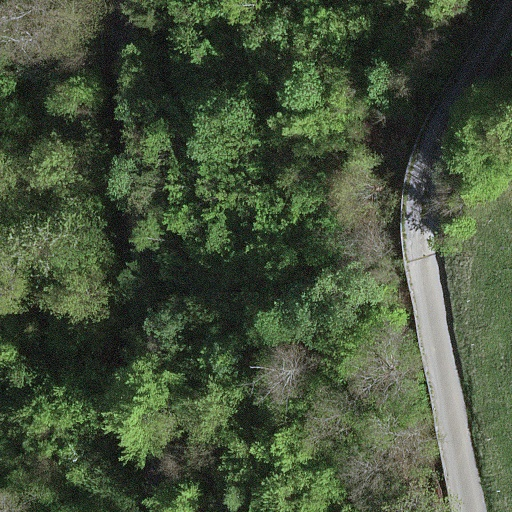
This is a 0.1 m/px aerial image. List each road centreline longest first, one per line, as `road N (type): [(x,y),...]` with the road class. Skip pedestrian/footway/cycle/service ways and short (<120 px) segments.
road 1 (track): [(474,511),(427,289),(424,188),(511,4)]
road 2 (track): [(124,0),(141,352),(164,511)]
